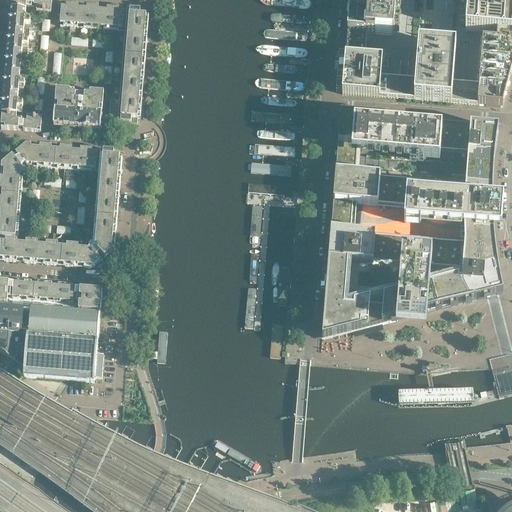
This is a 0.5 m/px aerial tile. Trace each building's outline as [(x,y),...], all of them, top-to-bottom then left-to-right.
[(51,14),(52,0),(50,0),(12,0),(11,11),(26,12),(26,6),(37,7),(37,13),(51,14)] [(268,6),(306,9),(307,9),(308,9),(309,8),(310,8),(310,7),(311,6),(311,5),(312,4),(311,3),(310,2),(309,1),(309,0),(307,0),(259,0),(260,0),(260,1),(261,2),(262,3),(262,4),(263,5),(264,5),(266,6),(267,6),(268,6)] [(511,0),(349,0),(342,95),(502,108),(511,70),(511,0)] [(140,120),(145,67),(149,18),(146,17),(146,12),(64,5),(64,7),(59,7),(57,22),(60,23),(60,27),(126,33),(126,36),(125,36),(120,98),(121,98),(121,102),(110,101),(109,123),(137,125),(137,120),(140,120)] [(26,67),(27,63),(23,62),(23,60),(21,60),(22,50),(24,50),(24,48),(28,48),(29,40),(25,39),(25,38),(23,37),(24,27),(26,27),(26,25),(30,26),(30,21),(27,21),(27,19),(25,19),(26,12),(11,11),(2,116),(16,117),(17,110),(19,110),(19,109),(23,109),(23,104),(19,104),(19,102),(18,102),(19,90),(21,90),(21,88),(25,88),(25,81),(21,81),(21,79),(20,79),(21,69),(22,69),(22,67),(26,67)] [(273,15),(273,22),(311,24),(312,16),(273,15)] [(263,38),(264,39),(298,42),(302,42),(305,41),(307,40),(310,39),(311,38),(308,36),(305,34),(302,33),(297,32),(292,32),(266,30),(263,31),(262,33),(262,34),(262,36),(262,37),(263,38)] [(79,47),(80,39),(71,39),(71,46),(79,47)] [(79,47),(87,47),(88,40),(80,39),(79,47)] [(299,47),(263,46),(261,47),(260,48),(259,50),(259,51),(259,53),(260,54),(261,55),(263,56),(298,57),(301,57),(304,56),(307,54),(308,54),(306,51),(304,50),(302,48),(299,47)] [(273,65),(266,70),(272,74),(299,75),(308,71),(300,66),(273,65)] [(111,76),(112,68),(105,68),(104,76),(111,76)] [(111,85),(111,76),(104,76),(103,84),(111,85)] [(266,90),(267,90),(305,93),(306,85),(267,82),(266,82),(265,83),(264,83),(264,84),(263,84),(263,85),(263,86),(263,87),(263,88),(264,89),(265,90),(266,90)] [(100,130),(104,94),(56,90),(55,108),(58,108),(58,111),(55,111),(54,126),(100,130)] [(268,106),(296,108),(297,107),(298,106),(299,105),(299,103),(299,102),(298,101),(296,100),(268,98),(266,98),(264,98),(262,100),(260,101),(262,103),(264,105),(266,106),(268,106)] [(258,120),(259,121),(299,126),(300,125),(301,123),(301,122),(301,120),(301,119),(300,118),(261,114),(260,114),(259,115),(258,117),(258,118),(258,120)] [(40,133),(41,119),(27,118),(27,124),(19,123),(16,123),(16,117),(2,116),(1,130),(40,133)] [(333,204),(325,303),(324,303),(324,304),(325,304),(322,340),(396,321),(396,328),(426,331),(427,313),(503,294),(501,284),(499,273),(497,260),(495,246),(487,245),(487,244),(351,233),(353,205),(362,206),(405,210),(404,224),(501,232),(503,202),(492,201),(493,189),(493,175),(495,157),(496,144),(498,129),(340,116),(333,204)] [(265,138),(266,139),(298,141),(300,141),(301,140),(302,139),(302,137),(302,136),(301,135),(300,134),(299,134),(266,132),(265,132),(264,133),(263,135),(263,136),(264,137),(265,138)] [(101,254),(104,258),(107,255),(108,256),(115,250),(122,158),(119,158),(120,153),(26,145),(2,165),(1,170),(4,171),(4,180),(1,179),(0,189),(0,190),(3,191),(2,200),(0,199),(0,210),(1,211),(0,220),(0,259),(3,260),(3,263),(17,264),(17,261),(23,261),(23,264),(37,265),(37,263),(43,263),(43,266),(57,267),(58,264),(64,265),(64,268),(78,269),(78,266),(84,267),(84,269),(90,270),(100,261),(97,257),(101,254)] [(255,145),(254,155),(294,158),(295,148),(255,145)] [(251,184),(250,194),(286,197),(294,193),(286,188),(251,184)] [(253,206),(250,243),(261,244),(264,207),(253,206)] [(285,224),(283,251),(283,253),(284,254),(285,255),(287,256),(289,256),(290,255),(292,254),(293,253),(293,251),(295,223),(295,219),(294,218),(293,217),(291,216),(290,216),(288,216),(287,218),(286,219),(285,224)] [(252,253),(249,282),(257,283),(260,253),(252,253)] [(290,296),(290,294),(291,270),(291,269),(291,268),(290,266),(289,266),(287,266),(286,266),(284,267),(284,268),(283,269),(281,294),(281,295),(282,297),(283,298),(284,298),(286,299),(288,298),(289,297),(290,296)] [(0,304),(100,313),(102,291),(92,291),(92,288),(0,280),(0,304)] [(246,294),(244,324),(254,324),(257,295),(246,294)] [(97,355),(99,335),(100,335),(101,323),(100,323),(101,317),(102,316),(0,306),(0,353),(14,363),(10,369),(24,378),(94,384),(95,379),(102,380),(104,356),(97,355)] [(160,320),(157,363),(157,365),(158,366),(159,367),(161,367),(162,367),(164,366),(165,365),(165,364),(169,321),(169,319),(168,318),(166,317),(165,317),(163,317),(162,318),(161,319),(160,320)] [(280,361),(283,326),(270,325),(267,360),(280,361)] [(165,374),(158,376),(168,413),(176,411),(165,374)] [(473,391),(433,392),(398,393),(399,406),(473,404),(473,391)] [(13,454),(36,416),(26,410),(3,448),(13,454)] [(25,462),(48,423),(39,418),(15,456),(25,462)] [(0,445),(1,446),(12,427),(3,421),(0,426),(0,445)] [(36,472),(61,431),(51,425),(26,466),(36,472)] [(225,493),(227,490),(223,488),(220,493),(210,487),(200,503),(206,507),(208,507),(225,493)]
